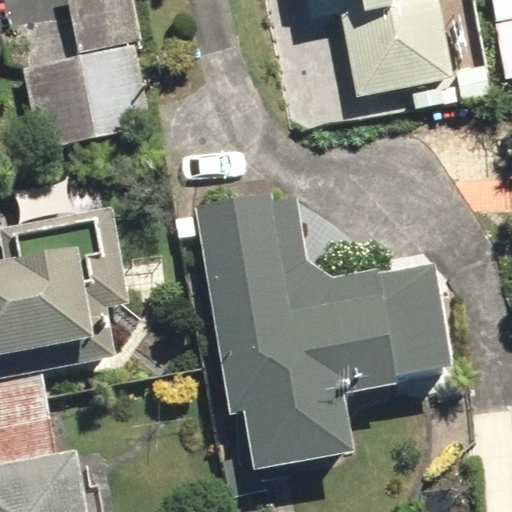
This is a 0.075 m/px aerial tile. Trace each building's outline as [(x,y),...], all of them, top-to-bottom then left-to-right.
[(155,127),(135,0),(66,0),(80,59),(18,74),(36,154),(155,127)] [(461,78),(443,0),(302,0),(313,40),(336,34),(354,105),(461,78)] [(296,197),(196,203),(229,419),(246,417),(255,477),(354,462),(345,403),(454,386),(437,270),(333,286),(306,266),(296,197)] [(131,313),(110,210),(0,232),(0,384),(114,361),(106,318),(131,313)] [(114,511),(106,455),(0,470),(0,511),(114,511)]
